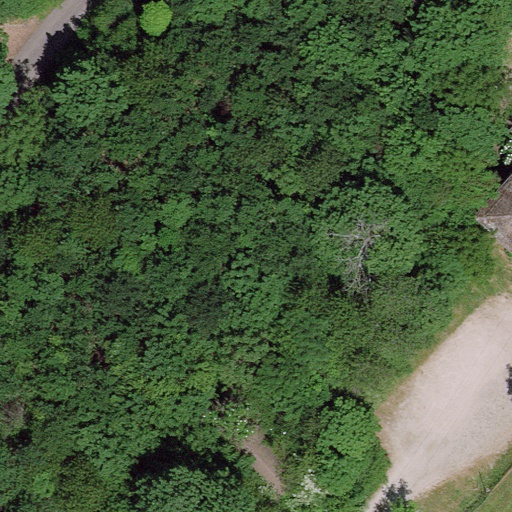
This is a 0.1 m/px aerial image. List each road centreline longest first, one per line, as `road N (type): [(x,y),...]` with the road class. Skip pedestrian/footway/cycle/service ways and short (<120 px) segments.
road 1 (track): [(511,354),(375,511)]
road 2 (unclassified): [(86,0),(0,108)]
